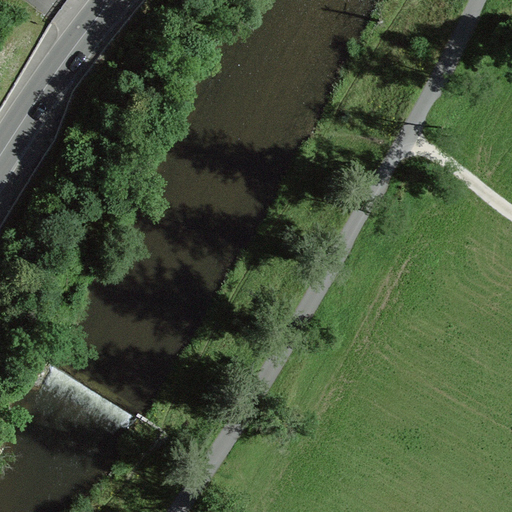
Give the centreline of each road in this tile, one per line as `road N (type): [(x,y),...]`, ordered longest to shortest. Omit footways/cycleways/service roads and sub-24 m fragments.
road 1 (track): [(478,0),(407,136),(176,511)]
road 2 (primary): [(0,157),(110,0)]
road 3 (track): [(511,211),(407,136)]
